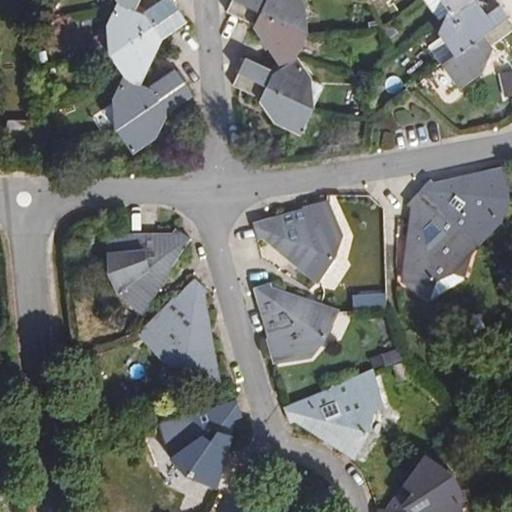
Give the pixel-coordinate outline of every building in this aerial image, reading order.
[(125,102),(128,133),(141,154),(161,144),(175,115),(197,99),(178,73),(151,92),(141,86),(161,46),(190,26),(173,0),(171,0),(146,17),(135,12),(140,0),(122,0),(127,8),(116,31),(106,40),(118,60),(120,59),(134,83),(125,102)] [(311,114),(309,87),(295,65),(305,38),(304,13),(296,0),(275,0),(268,5),(259,0),(235,0),(226,19),(258,35),(283,70),(275,77),(246,64),(231,92),(260,108),(277,128),(299,137),(311,114)] [(456,16),(447,42),(460,60),(447,69),(462,92),(481,82),(496,56),(511,43),(511,23),(503,10),(488,21),(477,4),(478,0),(431,0),(429,2),(443,26),(456,16)] [(410,27),(405,18),(392,26),(398,35),(410,27)] [(434,51),(447,69),(460,60),(447,42),(434,51)] [(364,86),(376,89),(377,78),(365,76),(364,86)] [(505,104),(511,103),(511,83),(502,85),(505,104)] [(309,87),(311,114),(321,93),(309,87)] [(30,153),(30,124),(8,124),(9,153),(30,153)] [(449,289),(451,286),(450,284),(463,274),(463,266),(484,243),(489,245),(505,225),(507,226),(510,222),(509,220),(511,216),(511,212),(503,174),(436,189),(428,186),(406,211),(411,217),(398,286),(430,291),(449,289)] [(334,231),(325,207),(251,227),(257,248),(264,246),(318,292),(340,269),(343,249),(340,249),(339,231),(334,231)] [(171,238),(114,239),(109,239),(111,259),(106,260),(111,274),(107,279),(116,296),(145,318),(193,245),(177,232),(171,238)] [(195,282),(152,326),(153,327),(141,341),(149,351),(147,356),(168,373),(187,374),(191,391),(221,385),(217,367),(206,303),(210,296),(195,282)] [(253,292),(273,365),(294,361),(297,366),(311,359),(314,361),(331,350),(339,316),(274,294),(272,286),(253,292)] [(511,291),(508,288),(501,296),(511,306),(511,291)] [(378,364),(381,373),(391,369),(388,360),(378,364)] [(340,458),(354,471),(373,445),(374,423),(382,419),(375,399),(373,400),(364,380),(281,415),(289,432),(296,429),(340,458)] [(198,421),(167,432),(171,459),(176,467),(172,472),(190,487),(217,495),(237,425),(245,422),(239,405),(198,421)] [(476,453),(481,444),(467,432),(455,448),(471,460),(476,453)] [(493,453),(481,444),(476,453),(487,461),(493,453)] [(460,511),(461,502),(450,485),(448,487),(433,475),(427,480),(417,472),(386,511),(460,511)]
